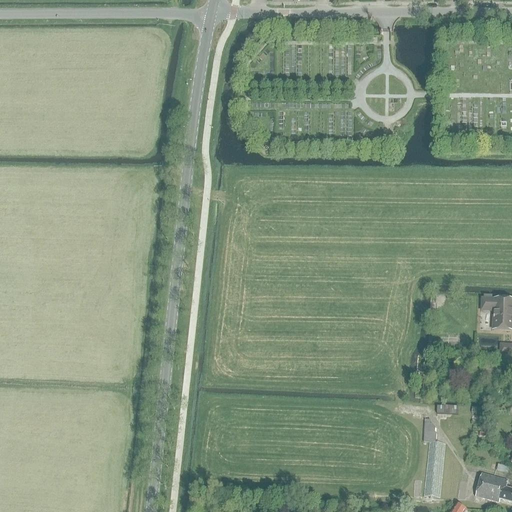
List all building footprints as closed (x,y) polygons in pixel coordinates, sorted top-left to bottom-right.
[(511,314),(511,302),(495,301),(495,302),(483,301),(482,310),(494,311),(494,327),(503,327),(505,330),(509,330),(511,328),(511,314)] [(511,344),(499,344),(499,356),(511,356),(511,344)] [(458,408),(437,406),(436,414),(458,416),(458,408)] [(424,420),(423,443),(435,444),(436,434),(434,434),(434,429),(432,425),(430,424),(430,421),(424,420)] [(445,445),(429,444),(423,497),(439,499),(445,445)] [(507,473),(509,468),(498,465),(496,470),(507,473)] [(507,482),(481,475),(475,498),(498,504),(499,501),(511,505),(511,502),(511,491),(505,489),(507,482)]
